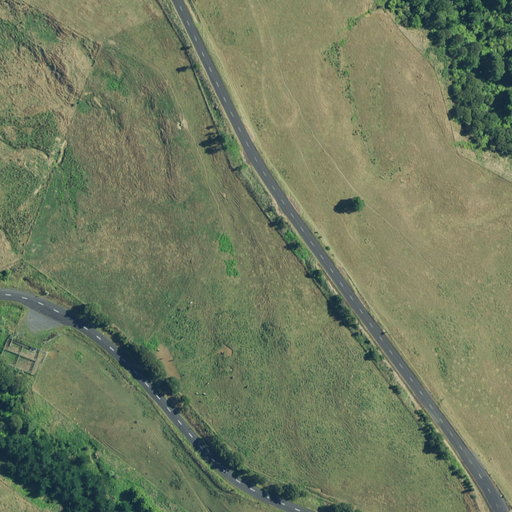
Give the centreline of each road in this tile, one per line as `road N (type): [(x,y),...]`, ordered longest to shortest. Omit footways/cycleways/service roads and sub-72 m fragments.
road 1 (tertiary): [(500,511),(264,173),(177,0)]
road 2 (unclassified): [(0,294),(79,319),(242,484),(305,511)]
